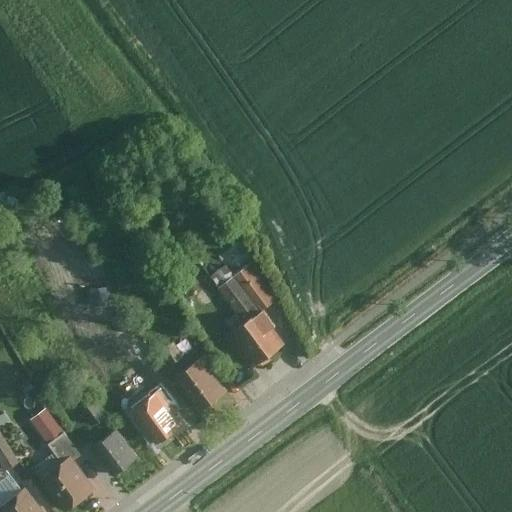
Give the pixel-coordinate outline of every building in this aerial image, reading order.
[(172,253),(176,258),(190,247),(187,242),(186,241),(178,247),(179,248),(172,253)] [(191,270),(200,268),(198,257),(188,260),(191,270)] [(258,361),(259,363),(263,363),(271,357),(273,350),(284,341),(272,324),(274,322),(262,306),(278,294),(259,268),(241,281),(247,289),(230,302),(243,320),(225,333),(243,357),(248,353),(255,363),(258,361)] [(127,344),(129,343),(144,367),(154,361),(139,337),(136,338),(126,320),(117,325),(127,344)] [(169,363),(183,356),(173,340),(160,347),(169,363)] [(204,351),(173,374),(198,409),(226,389),(216,375),(220,372),(204,351)] [(131,408),(130,409),(155,442),(181,422),(167,403),(170,400),(160,386),(157,389),(149,395),(141,383),(146,379),(139,369),(133,373),(138,380),(120,393),(131,408)] [(91,394),(78,404),(93,424),(106,413),(91,394)] [(39,477),(64,511),(96,487),(74,458),(81,453),(63,430),(41,400),(37,403),(42,409),(30,418),(48,442),(47,442),(61,460),(39,477)] [(90,446),(112,474),(137,455),(116,427),(90,446)] [(0,464),(3,469),(18,461),(0,431),(0,464)] [(39,511),(42,509),(23,485),(20,488),(8,472),(0,478),(0,502),(0,503),(0,502),(0,511),(39,511)]
